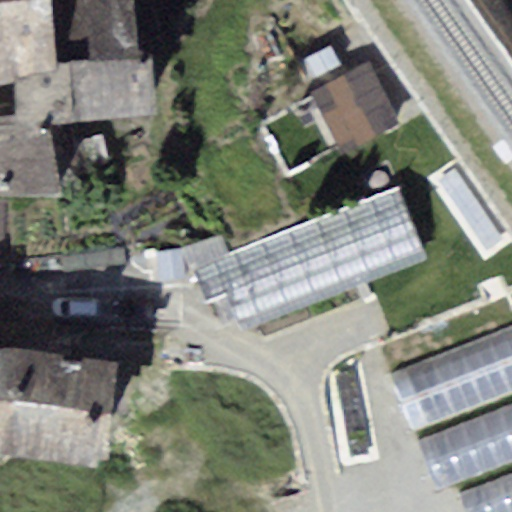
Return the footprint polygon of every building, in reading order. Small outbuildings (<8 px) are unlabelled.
[(0,0),(0,88),(18,86),(59,65),(53,0),(0,0)] [(158,115),(137,0),(88,0),(93,64),(59,65),(18,86),(19,116),(20,127),(48,125),(158,115)] [(396,0),(413,36),(481,5),(478,0),(396,0)] [(508,103),(491,63),(408,96),(424,137),(508,103)] [(0,195),(15,196),(61,196),(48,125),(20,127),(19,116),(0,118),(0,195)] [(0,262),(12,262),(15,196),(0,195),(0,262)] [(0,460),(29,458),(90,472),(95,461),(109,461),(119,362),(17,349),(0,349),(0,460)]
